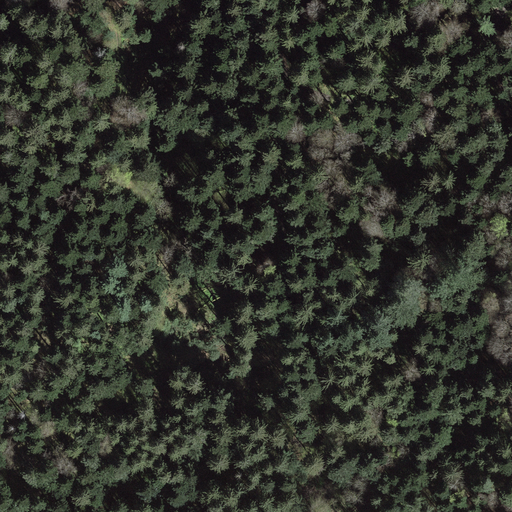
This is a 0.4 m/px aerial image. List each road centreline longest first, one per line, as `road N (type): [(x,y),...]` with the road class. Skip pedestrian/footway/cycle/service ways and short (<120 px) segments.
road 1 (track): [(511,3),(495,16),(470,63),(441,88),(369,104),(281,74),(274,0)]
road 2 (track): [(278,244),(387,319),(421,356),(459,449),(471,511)]
